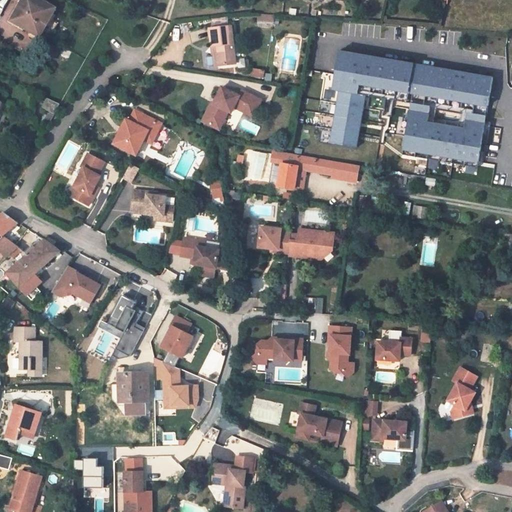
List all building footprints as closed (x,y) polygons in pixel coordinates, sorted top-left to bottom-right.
[(25,26),(41,35),(50,19),(56,8),(41,0),(23,0),(12,22),(24,29),(25,26)] [(36,45),(44,49),(59,23),(50,19),(41,35),(36,45)] [(211,29),(213,47),(217,47),(220,67),(237,64),(232,27),(211,29)] [(330,142),(352,146),(357,147),(365,102),(362,101),(362,95),(412,104),(403,155),(478,168),(494,78),(340,52),(333,90),(353,94),(352,99),(338,97),(330,142)] [(240,95),(223,86),(216,98),(218,99),(216,105),(211,102),(201,121),(218,130),(223,121),(221,119),(225,111),(230,114),(233,108),(252,118),(261,100),(242,90),(240,95)] [(55,115),(60,105),(47,99),(42,108),(49,112),(55,115)] [(155,121),(136,111),(131,122),(127,120),(115,144),(138,156),(145,141),(153,144),(163,125),(155,121)] [(55,115),(49,112),(43,122),(49,125),(55,115)] [(332,179),(356,184),(357,183),(359,167),(283,153),(278,187),(296,190),(299,171),(332,177),(332,179)] [(104,163),(88,154),(81,167),(84,169),(74,188),(76,189),(72,198),(88,206),(93,197),(90,196),(95,187),(100,177),(97,176),(104,163)] [(271,181),(278,182),(279,170),(273,169),(271,181)] [(221,180),(212,181),(214,198),(223,197),(222,190),(221,180)] [(278,187),(276,198),(294,201),(296,190),(278,187)] [(146,193),(132,191),(129,213),(153,216),(161,217),(160,222),(170,223),(172,208),(163,207),(164,198),(155,197),(146,196),(146,193)] [(427,218),(427,207),(413,207),(412,218),(427,218)] [(18,224),(4,214),(0,216),(0,231),(4,236),(18,224)] [(281,228),(261,225),(258,246),(274,248),(275,232),(291,233),(291,232),(281,230),(281,228)] [(275,232),(274,248),(278,248),(278,252),(288,253),(290,241),(291,233),(275,232)] [(330,235),(298,233),(297,242),(290,241),(288,253),(288,255),(302,257),(302,254),(311,255),(312,254),(317,255),(321,259),(330,261),(332,251),(328,246),(330,235)] [(511,234),(504,233),(503,238),(502,245),(502,247),(511,247),(511,234)] [(0,250),(6,259),(19,247),(4,236),(0,238),(0,250)] [(222,236),(221,246),(232,247),(230,237),(222,236)] [(197,241),(182,239),(182,244),(179,256),(192,258),(194,259),(194,265),(201,266),(216,268),(218,255),(218,251),(203,248),(196,248),(197,241)] [(24,253),(28,256),(41,269),(59,252),(45,240),(36,248),(33,245),(24,253)] [(173,242),(167,255),(179,256),(182,244),(173,242)] [(234,257),(218,255),(216,268),(236,271),(234,257)] [(41,269),(28,256),(8,273),(20,288),(27,295),(36,287),(42,282),(35,274),(41,269)] [(70,266),(54,292),(64,297),(76,293),(93,303),(103,285),(99,283),(80,272),(80,271),(70,266)] [(216,268),(201,266),(200,276),(214,278),(216,268)] [(129,281),(125,291),(136,294),(139,285),(129,281)] [(36,287),(27,295),(32,300),(41,292),(36,287)] [(125,294),(110,322),(119,327),(120,324),(128,329),(123,338),(110,363),(112,363),(131,359),(145,330),(136,326),(138,322),(143,314),(138,311),(139,310),(135,308),(136,306),(138,301),(125,294)] [(318,298),(305,297),(304,307),(317,308),(318,298)] [(318,297),(318,298),(317,308),(317,313),(324,313),(325,298),(318,297)] [(444,311),(431,310),(429,320),(442,321),(444,311)] [(168,351),(162,363),(163,363),(177,369),(183,359),(185,360),(191,350),(192,347),(191,346),(190,349),(188,348),(189,345),(187,343),(191,337),(190,336),(195,328),(180,319),(179,320),(175,317),(170,328),(171,328),(161,348),(168,351)] [(138,322),(136,326),(145,330),(147,327),(138,322)] [(120,324),(119,327),(115,333),(123,338),(128,329),(120,324)] [(330,327),(329,345),(331,345),(331,354),(333,354),(332,362),(332,369),(335,372),(345,373),(348,369),(348,363),(349,354),(350,354),(351,328),(330,327)] [(35,329),(15,329),(15,342),(21,343),(20,370),(28,370),(29,377),(42,377),(43,343),(35,343),(35,329)] [(195,339),(191,337),(187,343),(189,345),(188,348),(190,349),(191,346),(192,347),(191,350),(193,351),(198,341),(195,339)] [(378,341),(377,359),(400,360),(400,353),(411,354),(411,337),(400,337),(400,342),(378,341)] [(258,348),(257,357),(261,361),(267,361),(276,361),(276,363),(302,364),(303,355),(303,342),(285,342),(285,344),(277,343),(277,345),(268,345),(261,345),(258,348)] [(257,357),(253,361),(258,367),(267,367),(267,361),(261,361),(257,357)] [(177,369),(163,363),(164,402),(171,402),(171,407),(188,407),(194,408),(194,409),(198,402),(198,389),(197,389),(197,388),(180,388),(180,371),(177,369)] [(355,363),(348,363),(348,369),(345,373),(349,377),(354,372),(355,363)] [(452,381),(456,383),(447,400),(454,404),(450,411),(453,419),(466,415),(465,410),(469,402),(474,392),(469,389),(476,376),(460,367),(452,381)] [(148,373),(120,374),(120,384),(121,384),(122,402),(149,401),(148,373)] [(454,404),(447,400),(443,407),(450,411),(454,404)] [(305,412),(299,435),(311,438),(312,431),(341,438),(345,421),(322,416),(319,418),(316,417),(319,405),(305,401),(302,412),(305,412)] [(366,401),(365,413),(376,414),(376,401),(366,401)] [(171,402),(164,402),(164,409),(166,409),(166,410),(188,410),(194,411),(194,409),(194,408),(188,407),(171,407),(171,402)] [(465,410),(466,415),(473,413),(469,402),(465,410)] [(146,403),(124,404),(124,417),(146,416),(146,403)] [(17,441),(19,436),(21,429),(35,434),(41,414),(16,406),(6,438),(17,441)] [(376,419),(375,439),(386,440),(386,437),(401,438),(408,438),(409,433),(409,429),(409,420),(376,419)] [(33,440),(35,434),(21,429),(19,436),(33,440)] [(312,431),(311,438),(340,445),(341,438),(312,431)] [(408,438),(401,438),(400,448),(416,449),(417,433),(409,433),(408,438)] [(0,466),(10,467),(11,458),(0,457),(0,466)] [(225,506),(226,506),(239,508),(242,508),(246,488),(244,487),(246,472),(252,472),(254,459),(237,457),(235,467),(216,464),(213,484),(227,486),(225,506)] [(83,459),(82,488),(103,488),(103,467),(97,467),(97,458),(83,459)] [(31,511),(42,477),(21,471),(10,509),(18,511),(31,511)] [(143,471),(125,472),(127,503),(142,502),(142,492),(144,492),(143,471)] [(422,511),(446,511),(438,497),(420,508),(422,511)]
